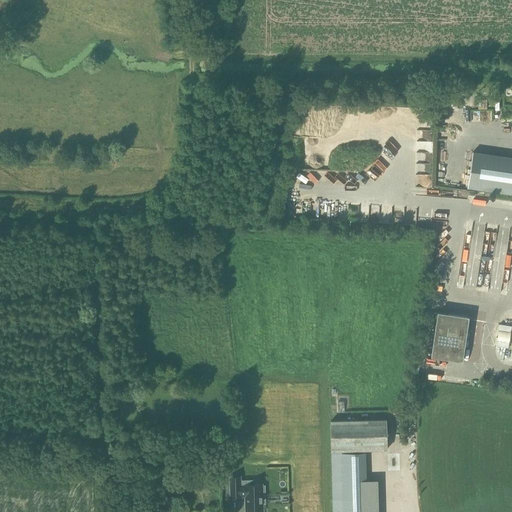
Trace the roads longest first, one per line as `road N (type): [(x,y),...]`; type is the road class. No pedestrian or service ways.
road 1 (track): [(187,0),(187,185),(170,200),(122,213),(0,208)]
road 2 (unclassified): [(492,299),(468,289),(479,217),(503,216)]
